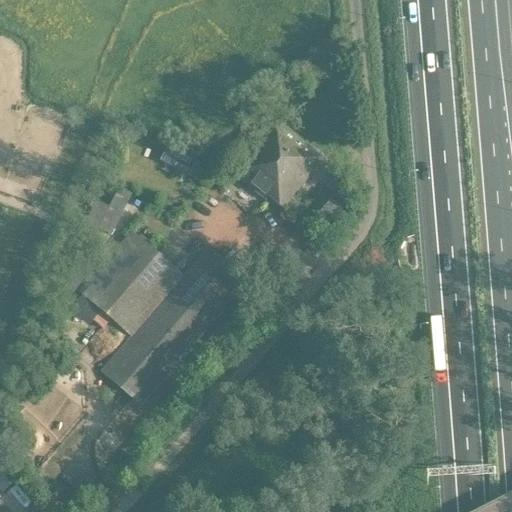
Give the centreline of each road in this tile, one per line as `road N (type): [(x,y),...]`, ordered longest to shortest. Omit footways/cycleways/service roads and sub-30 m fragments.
road 1 (track): [(121,504),(368,221),(352,0)]
road 2 (motorway): [(422,0),(463,511)]
road 3 (motorway): [(511,263),(489,0)]
